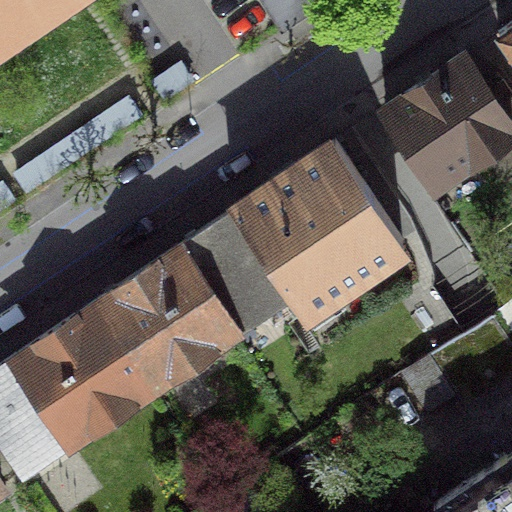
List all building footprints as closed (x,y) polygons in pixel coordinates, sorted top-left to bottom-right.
[(0,0),(0,33),(49,0),(0,0)] [(263,0),(280,25),(319,0),(263,0)] [(511,17),(497,28),(511,49),(511,17)] [(511,130),(511,125),(462,51),(384,104),(436,181),(511,130)] [(401,238),(335,137),(227,209),(284,294),(294,309),(401,238)] [(284,294),(227,209),(177,242),(234,327),(284,294)] [(234,327),(177,242),(96,296),(153,381),(234,327)] [(153,381),(96,296),(14,352),(70,437),(153,381)] [(511,365),(511,339),(492,310),(430,352),(456,391),(462,400),(511,365)] [(70,437),(14,352),(0,360),(0,432),(23,467),(70,437)] [(456,391),(430,352),(405,369),(429,408),(456,391)] [(511,449),(500,458),(511,476),(511,449)] [(435,501),(442,511),(511,511),(511,476),(500,458),(435,501)] [(442,511),(435,501),(433,502),(440,511),(442,511)]
